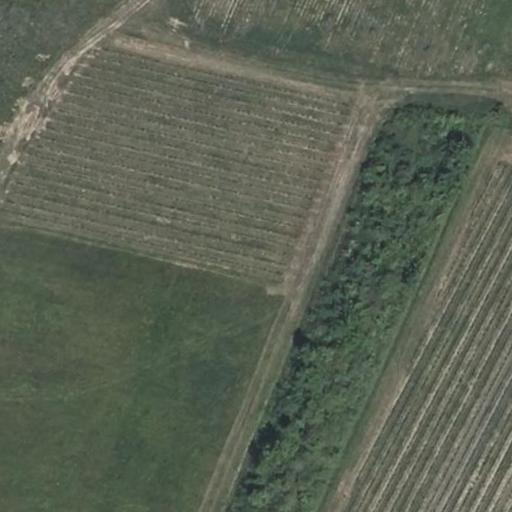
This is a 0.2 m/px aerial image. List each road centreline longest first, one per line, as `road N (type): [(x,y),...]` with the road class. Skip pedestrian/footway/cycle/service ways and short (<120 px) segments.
road 1 (track): [(219,511),(386,101),(482,94),(511,106)]
road 2 (track): [(386,101),(152,34),(170,0)]
